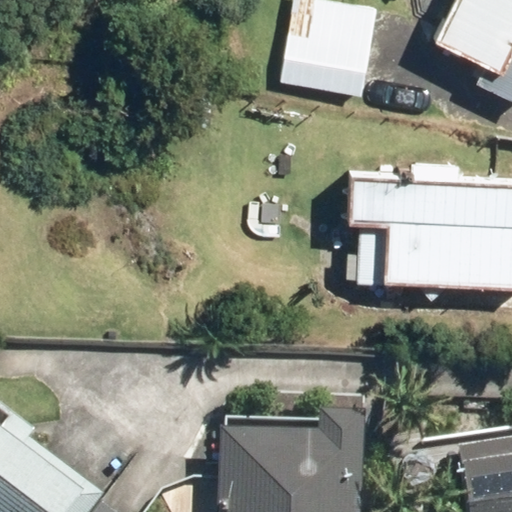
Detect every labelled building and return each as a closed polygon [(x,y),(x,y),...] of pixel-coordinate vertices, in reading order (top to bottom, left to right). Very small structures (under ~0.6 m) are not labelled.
[(379,1),(370,0),(292,0),(282,83),(367,94),(379,1)] [(511,0),(451,0),(435,34),(492,62),(483,80),(511,93),(511,0)] [(214,88),(168,87),(167,127),(213,128),(214,88)] [(413,154),(412,172),(349,170),(345,278),(511,284),(511,176),(468,174),(469,156),(413,154)] [(35,442),(40,434),(0,406),(0,511),(88,511),(104,489),(35,442)] [(368,511),(373,417),(228,411),(222,511),(368,511)] [(511,511),(511,440),(462,445),(468,511),(511,511)]
